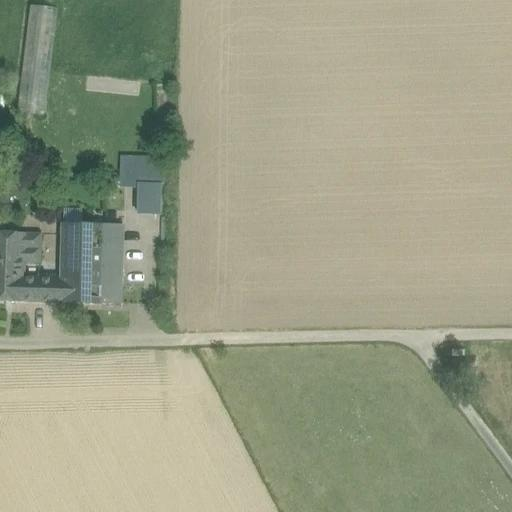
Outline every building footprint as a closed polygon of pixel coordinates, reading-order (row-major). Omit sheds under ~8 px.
[(18,114),(44,117),(57,10),(30,7),(18,114)] [(161,160),(121,160),(120,180),(161,180),(161,160)] [(61,289),(61,305),(100,305),(102,243),(103,226),(62,225),(61,289)] [(0,276),(25,277),(25,270),(26,234),(0,233),(0,276)] [(40,235),(26,234),(25,270),(39,271),(40,235)] [(123,245),(102,243),(100,305),(122,306),(123,245)] [(0,276),(0,303),(25,304),(25,285),(25,277),(0,276)] [(53,285),(25,285),(25,304),(61,305),(61,289),(53,289),(53,285)]
